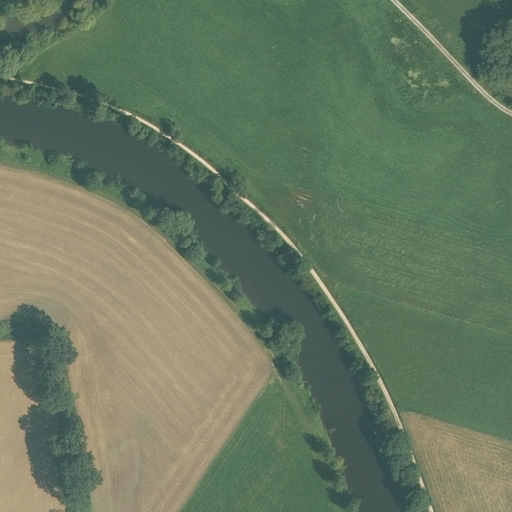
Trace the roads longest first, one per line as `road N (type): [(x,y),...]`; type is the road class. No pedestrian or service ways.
road 1 (track): [(0,78),(142,122),(264,218),(365,347),(435,511)]
road 2 (track): [(346,511),(278,366),(195,264),(118,207),(0,166)]
road 3 (track): [(391,0),(511,117)]
